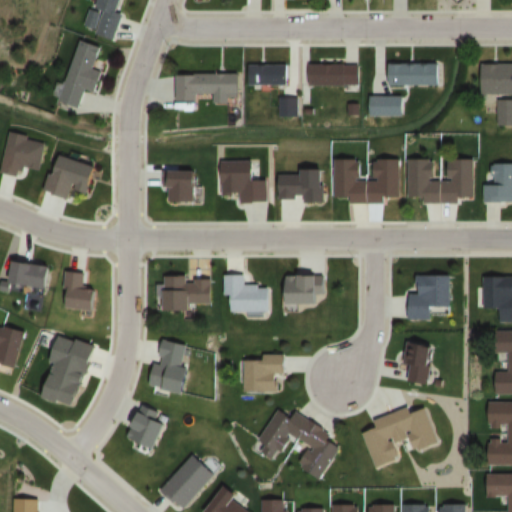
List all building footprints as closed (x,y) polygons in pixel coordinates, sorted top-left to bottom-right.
[(123,0),(100,0),(98,8),(104,9),(97,34),(117,39),(125,13),(120,11),(123,0)] [(81,107),(87,88),(98,91),(104,71),(96,68),(103,46),(80,38),(61,101),(81,107)] [(442,62),(389,62),(389,84),(442,84),(442,62)] [(511,94),(511,62),(481,62),(481,94),(511,94)] [(294,64),(250,64),(250,84),(294,84),(294,64)] [(311,85),(361,85),(361,64),(311,64),(311,85)] [(199,94),(216,94),(216,102),(226,102),(226,94),(241,94),(241,73),(178,74),(179,101),(199,101),(199,94)] [(371,115),(404,115),(404,96),(371,96),(371,115)] [(511,99),(497,100),(497,125),(511,125),(511,99)] [(25,177),(27,168),(42,170),(47,141),(10,133),(2,172),(25,177)] [(99,165),(57,154),(47,191),(73,198),(76,189),(91,193),(99,165)] [(403,197),(403,158),(375,158),(375,177),(365,177),(365,158),(337,158),(336,202),(388,202),(388,197),(403,197)] [(475,202),(475,158),(449,158),(449,181),(438,181),(438,158),(410,158),(410,202),(475,202)] [(271,202),(270,178),(258,179),(258,161),(221,162),(222,197),(241,196),(241,203),(271,202)] [(511,162),(486,163),(486,203),(511,203),(511,162)] [(171,187),(171,202),(199,202),(199,170),(165,170),(165,187),(171,187)] [(326,171),(281,170),(280,200),(325,202),(326,171)] [(51,288),(54,265),(16,260),(13,283),(51,288)] [(97,309),(98,288),(87,287),(88,272),(66,271),(65,290),(71,291),(70,308),(97,309)] [(193,311),(194,303),(214,304),(215,276),(166,275),(165,311),(193,311)] [(225,295),(233,295),(233,311),(271,312),(271,285),(249,285),(249,276),(225,275),(225,295)] [(412,319),(434,319),(434,314),(452,314),(452,275),(412,275),(412,319)] [(322,276),(289,276),(289,305),(322,305),(322,276)] [(511,276),(484,277),(484,309),(500,309),(500,322),(511,322),(511,276)] [(26,330),(3,325),(0,337),(0,368),(17,372),(26,330)] [(81,406),(96,344),(60,336),(45,397),(81,406)] [(153,385),(187,392),(192,367),(184,366),(188,344),(163,339),(153,385)] [(410,381),(431,385),(438,345),(409,340),(405,363),(413,364),(410,381)] [(245,356),(245,391),(279,392),(279,373),(287,373),(287,356),(245,356)] [(511,464),(511,400),(491,401),(491,427),(511,427),(511,439),(491,440),(491,464),(511,464)] [(152,415),(155,408),(141,404),(130,438),(158,447),(167,420),(152,415)] [(376,468),(403,458),(398,443),(412,437),(418,452),(441,443),(428,405),(362,428),(376,468)] [(344,441),(282,406),(257,449),(276,460),(291,434),(313,446),(301,466),(323,479),(344,441)] [(163,489),(187,508),(217,472),(194,453),(163,489)] [(511,511),(511,473),(489,473),(489,496),(510,496),(510,511),(511,511)]
